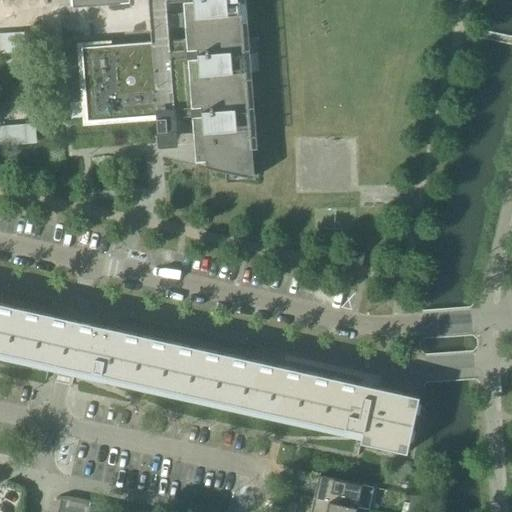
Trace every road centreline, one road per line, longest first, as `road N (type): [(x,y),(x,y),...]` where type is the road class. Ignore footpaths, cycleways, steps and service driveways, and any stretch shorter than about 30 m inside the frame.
road 1 (residential): [(481,324),(365,330),(90,267)]
road 2 (residential): [(44,482),(90,267)]
road 3 (unclassified): [(44,482),(173,511)]
